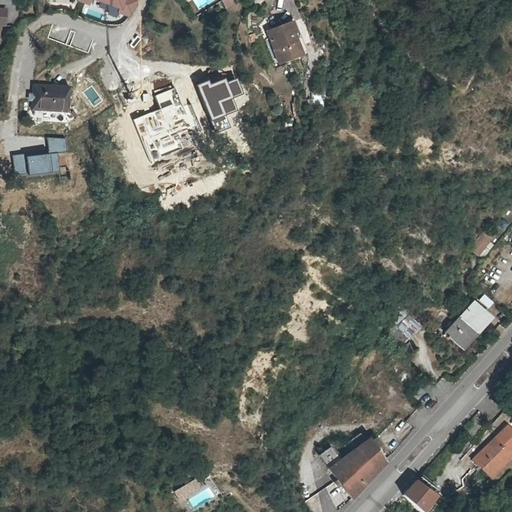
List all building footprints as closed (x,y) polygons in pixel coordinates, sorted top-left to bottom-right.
[(79,0),(79,1),(88,4),(89,0),(93,0),(119,10),(118,14),(130,19),(136,0),(79,0)] [(293,32),(296,31),(292,21),(267,31),(280,62),(302,53),(293,32)] [(298,30),(296,31),(293,32),(302,53),(307,51),(298,30)] [(45,108),(62,108),(70,108),(70,87),(34,87),(33,108),(45,108)] [(62,117),(62,108),(45,108),(45,117),(62,117)] [(98,169),(87,163),(79,175),(89,182),(98,169)] [(478,256),(492,240),(483,232),(468,248),(478,256)] [(490,319),(473,304),(459,320),(475,334),(490,319)] [(410,315),(398,326),(409,338),(421,327),(410,315)] [(444,335),(461,350),(475,334),(459,320),(444,335)] [(412,395),(417,400),(425,392),(420,387),(412,395)] [(492,445),(487,446),(473,460),(491,478),(503,466),(501,464),(511,453),(511,452),(510,450),(511,447),(511,426),(509,424),(492,441),(492,445)] [(361,429),(350,442),(375,473),(382,465),(385,461),(361,429)] [(375,473),(350,442),(340,453),(328,443),(317,453),(351,498),(353,497),(358,491),(375,473)] [(420,511),(435,496),(416,479),(402,494),(420,511)]
